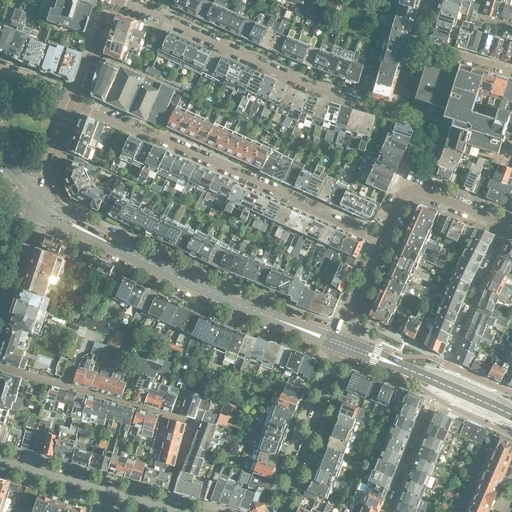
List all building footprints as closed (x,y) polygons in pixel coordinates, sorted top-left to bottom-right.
[(92,0),(55,0),(52,10),(49,9),(45,22),(82,34),(92,0)] [(164,0),(160,9),(166,11),(170,4),(171,0),(164,0)] [(189,0),(176,0),(173,6),(178,9),(179,10),(182,11),(183,11),(184,11),(189,0)] [(189,0),(184,11),(189,13),(190,15),(192,16),(193,15),(195,16),(202,0),(189,0)] [(203,0),(202,0),(195,16),(200,18),(200,20),(202,21),(204,20),(206,21),(213,4),(203,0)] [(295,8),(294,13),(293,13),(306,19),(307,18),(329,29),(337,6),(339,0),(322,0),(321,4),(310,0),(306,12),(295,8)] [(400,0),(399,5),(417,10),(420,0),(400,0)] [(437,13),(455,19),(457,19),(459,13),(467,16),(469,9),(461,7),(441,0),(437,13)] [(441,0),(461,7),(469,9),(477,12),(479,5),(466,1),(466,0),(441,0)] [(488,0),(487,0),(485,7),(498,11),(500,3),(488,0)] [(505,4),(501,19),(510,22),(511,14),(511,0),(509,0),(508,5),(505,4)] [(213,4),(206,21),(208,22),(210,23),(210,25),(213,26),(214,25),(215,26),(216,25),(216,26),(224,9),(213,4)] [(235,14),(227,30),(231,33),(232,35),(234,36),(236,35),(237,35),(245,19),(238,16),(240,12),(242,6),(238,4),(235,14)] [(391,11),(390,15),(396,17),(414,23),(417,10),(399,5),(398,4),(396,12),(391,11)] [(498,11),(485,7),(483,15),(496,18),(498,11)] [(224,9),(216,26),(221,28),(221,29),(224,31),(225,30),(227,30),(235,14),(224,9)] [(477,12),(469,9),(465,22),(469,23),(473,25),(477,12)] [(256,24),(248,40),(253,42),(253,44),(256,45),(257,44),(259,45),(266,28),(261,26),(264,20),(262,19),(265,13),(261,11),(258,18),(256,24)] [(0,25),(0,52),(5,55),(14,31),(18,20),(21,13),(15,12),(11,22),(10,24),(1,21),(0,25)] [(437,13),(434,25),(452,30),(451,34),(458,36),(461,28),(454,26),(454,28),(452,28),(455,19),(437,13)] [(116,18),(112,29),(134,36),(144,40),(146,33),(141,32),(143,25),(118,16),(118,17),(116,18)] [(266,28),(259,45),(263,47),(264,49),(267,50),(268,49),(270,50),(277,33),(271,31),(277,19),(272,17),(266,28)] [(393,27),(392,29),(410,34),(414,23),(396,17),(394,22),(387,20),(386,25),(393,27)] [(245,19),(237,35),(242,37),(242,39),(245,41),(246,40),(248,40),(256,24),(245,19)] [(458,36),(457,41),(455,47),(466,50),(472,34),(471,33),(472,31),(467,30),(469,23),(465,22),(463,21),(461,28),(458,36)] [(338,24),(332,22),(330,28),(336,30),(338,24)] [(14,31),(5,55),(6,56),(9,58),(18,62),(27,36),(30,29),(17,24),(14,31)] [(483,34),(477,54),(488,57),(495,37),(494,37),(488,35),(491,26),(486,24),(486,26),(485,26),(483,34)] [(452,30),(434,25),(430,36),(430,37),(432,40),(450,45),(452,39),(457,41),(458,36),(451,34),(452,30)] [(112,29),(108,42),(140,52),(142,46),(132,43),(134,36),(112,29)] [(382,38),(386,39),(389,40),(407,45),(410,34),(392,29),(392,31),(385,29),(382,38)] [(27,36),(18,62),(28,66),(27,67),(31,68),(32,67),(37,70),(45,46),(51,32),(48,30),(42,45),(36,43),(37,40),(27,36)] [(160,30),(159,33),(154,43),(160,45),(165,35),(166,32),(160,30)] [(281,54),(285,56),(286,58),(289,59),(291,58),(298,42),(293,40),(296,32),(291,30),(287,38),(281,54)] [(298,42),(291,58),(296,60),(296,62),(300,63),(301,62),(302,63),(309,46),(303,43),(307,32),(303,30),(298,42)] [(472,34),(466,50),(477,54),(483,34),(472,30),(472,31),(471,33),(472,34)] [(495,37),(488,57),(499,60),(506,39),(508,30),(506,30),(504,35),(503,35),(502,38),(494,35),(494,37),(495,37)] [(506,39),(499,60),(511,64),(511,58),(511,40),(510,40),(511,32),(511,31),(508,30),(506,39)] [(158,53),(158,55),(169,60),(171,57),(179,38),(168,33),(167,36),(166,36),(159,51),(158,53)] [(277,33),(270,50),(274,51),(273,52),(275,52),(275,54),(278,55),(280,54),(281,54),(287,38),(277,33)] [(309,46),(302,63),(307,65),(307,66),(311,67),(312,67),(313,67),(320,50),(314,48),(317,38),(313,36),(309,46)] [(179,38),(171,57),(169,60),(180,65),(182,62),(190,43),(179,38)] [(386,39),(383,51),(403,57),(407,45),(389,40),(386,39)] [(45,46),(37,70),(39,73),(43,74),(46,73),(54,76),(63,49),(65,42),(63,41),(60,48),(56,46),(57,44),(48,41),(46,46),(45,46)] [(320,50),(313,67),(319,69),(319,71),(322,72),(323,71),(324,72),(331,54),(324,52),(328,43),(324,41),(320,50)] [(63,49),(54,76),(62,80),(64,82),(69,84),(72,83),(75,71),(76,71),(78,66),(77,65),(80,55),(67,50),(69,43),(65,42),(63,49)] [(104,54),(104,55),(125,64),(130,66),(133,56),(138,58),(140,52),(108,42),(104,54)] [(190,43),(182,62),(180,65),(190,70),(192,67),(201,48),(190,43)] [(331,54),(324,72),(329,73),(330,75),(333,76),(334,75),(335,75),(341,58),(344,49),(334,46),(331,54)] [(201,48),(192,67),(190,70),(201,75),(203,71),(212,53),(201,48)] [(341,58),(335,75),(341,77),(341,79),(344,80),(345,79),(346,79),(352,62),(355,53),(344,49),(341,58)] [(352,62),(346,79),(352,81),(352,83),(355,84),(356,83),(358,83),(357,84),(358,84),(359,80),(363,66),(356,63),(359,52),(355,51),(355,53),(352,62)] [(380,62),(382,62),(400,68),(403,57),(383,51),(382,55),(372,52),(371,59),(380,62)] [(212,53),(203,71),(201,75),(212,80),(214,77),(222,58),(212,53)] [(374,72),(376,72),(379,73),(397,79),(400,68),(382,62),(380,62),(371,59),(366,57),(364,63),(375,67),(374,72)] [(222,58),(214,77),(212,80),(222,85),(224,81),(233,63),(222,58)] [(415,100),(413,107),(427,111),(429,104),(447,110),(444,118),(449,120),(455,122),(453,127),(452,126),(448,125),(448,126),(443,142),(445,142),(447,143),(445,147),(446,147),(446,148),(455,151),(463,154),(464,154),(466,147),(466,145),(498,155),(502,143),(503,144),(505,138),(505,137),(503,137),(505,132),(507,127),(507,126),(509,122),(510,118),(511,114),(499,110),(495,121),(472,114),(475,103),(484,74),(461,67),(461,66),(460,66),(458,75),(440,69),(443,62),(440,61),(429,58),(426,65),(422,79),(420,79),(418,85),(420,85),(415,100)] [(102,60),(101,63),(91,94),(93,97),(105,102),(121,67),(104,60),(104,61),(102,60)] [(233,63),(224,81),(222,85),(233,90),(235,86),(244,68),(233,63)] [(121,67),(105,102),(128,113),(129,114),(129,113),(145,120),(145,121),(146,121),(149,115),(159,91),(161,85),(145,78),(121,67)] [(151,68),(149,74),(160,79),(162,74),(163,73),(151,68)] [(235,86),(233,90),(231,94),(235,96),(237,92),(244,95),(246,91),(254,73),(244,68),(235,86)] [(377,80),(375,85),(394,90),(397,79),(379,73),(373,72),(371,79),(377,80)] [(254,73),(246,91),(240,104),(246,107),(250,98),(255,100),(257,96),(259,94),(265,77),(254,73)] [(484,74),(475,103),(481,105),(484,95),(490,97),(496,76),(485,73),(484,74)] [(162,74),(160,79),(170,83),(172,79),(162,74)] [(490,97),(488,104),(493,106),(495,99),(501,101),(508,80),(496,76),(490,97)] [(259,94),(257,96),(250,111),(256,114),(260,105),(265,107),(267,101),(276,83),(265,77),(259,94)] [(182,82),(175,79),(172,84),(180,87),(182,82)] [(501,101),(499,107),(505,109),(507,102),(511,103),(511,80),(508,80),(501,101)] [(185,82),(182,88),(192,93),(195,87),(185,82)] [(276,83),(267,101),(261,116),(267,119),(272,108),(276,110),(278,106),(287,88),(276,83)] [(159,91),(149,115),(146,121),(154,124),(159,113),(164,115),(170,102),(175,91),(161,85),(159,91)] [(366,94),(372,96),(388,101),(391,100),(391,99),(394,90),(375,85),(374,89),(369,87),(366,94)] [(287,88),(278,106),(271,121),(278,124),(282,113),(287,115),(289,111),(298,93),(287,88)] [(179,102),(182,94),(175,91),(170,102),(177,105),(179,102)] [(298,93),(289,111),(282,126),(288,128),(293,118),(299,120),(300,116),(309,98),(298,93)] [(309,98),(300,116),(299,120),(311,124),(312,120),(318,101),(309,98)] [(225,108),(227,104),(216,99),(215,103),(225,108)] [(318,101),(312,120),(311,124),(316,126),(313,137),(319,139),(323,124),(329,104),(318,101)] [(329,104),(323,124),(321,134),(325,135),(324,141),(330,143),(335,127),(341,107),(329,104)] [(169,122),(166,129),(167,130),(168,127),(172,129),(172,130),(175,132),(176,131),(177,131),(186,111),(179,108),(177,106),(176,109),(175,109),(171,118),(169,122)] [(341,107),(335,127),(334,131),(339,133),(335,144),(341,146),(346,130),(352,111),(341,107)] [(186,111),(177,131),(178,132),(179,133),(182,135),(184,134),(187,136),(196,115),(188,112),(186,111)] [(352,111),(346,130),(345,135),(350,136),(346,147),(353,149),(357,134),(364,114),(352,111)] [(364,114),(357,134),(369,138),(369,137),(373,125),(374,120),(375,118),(364,114)] [(196,115),(187,136),(190,137),(191,138),(194,140),(196,139),(196,140),(205,119),(196,115)] [(92,139),(102,143),(105,135),(101,133),(104,125),(82,116),(76,132),(92,139)] [(374,120),(373,125),(381,128),(389,130),(388,134),(409,141),(413,132),(411,129),(391,123),(375,118),(374,120)] [(205,119),(196,140),(197,140),(198,142),(201,143),(203,143),(206,144),(215,124),(205,119)] [(215,124),(206,144),(209,146),(210,147),(213,149),(214,148),(215,148),(225,128),(215,124)] [(301,130),(295,127),(291,137),(297,139),(301,130)] [(225,128),(215,148),(216,149),(216,150),(220,152),(221,151),(225,153),(234,132),(225,128)] [(68,148),(69,151),(88,159),(92,149),(87,147),(88,145),(90,146),(91,142),(102,147),(103,144),(102,143),(92,139),(76,132),(73,141),(70,142),(68,148)] [(225,153),(228,154),(229,156),(232,157),(233,157),(234,157),(243,137),(234,132),(225,153)] [(511,134),(505,132),(503,137),(505,137),(511,140),(511,134)] [(130,137),(122,133),(115,150),(122,153),(130,137)] [(388,134),(384,143),(404,152),(409,141),(388,134)] [(130,137),(122,153),(119,159),(126,162),(128,158),(134,161),(142,142),(141,142),(140,140),(137,139),(136,139),(130,137)] [(235,159),(239,160),(240,160),(244,161),(253,141),(243,137),(234,157),(235,157),(235,159)] [(376,140),(369,137),(369,138),(367,143),(366,145),(366,147),(369,148),(372,150),(376,140)] [(253,141),(244,161),(247,163),(247,164),(251,166),(252,165),(253,166),(262,145),(253,141)] [(142,142),(134,161),(132,165),(143,170),(145,164),(154,147),(152,147),(152,145),(150,144),(148,145),(142,142)] [(360,143),(358,151),(364,153),(366,147),(366,145),(360,143)] [(384,143),(380,154),(400,162),(404,152),(384,143)] [(262,145),(253,166),(254,166),(254,167),(257,169),(259,168),(262,170),(270,155),(271,152),(272,150),(274,146),(269,144),(268,148),(262,145)] [(154,147),(145,164),(144,168),(151,171),(157,174),(158,170),(159,169),(166,153),(167,152),(161,150),(159,150),(154,147)] [(262,170),(261,173),(273,178),(281,159),(283,155),(285,149),(281,147),(278,153),(272,150),(270,155),(262,170)] [(446,148),(442,157),(458,164),(463,154),(455,151),(446,148)] [(166,153),(159,169),(165,171),(155,191),(159,193),(169,173),(177,157),(166,153)] [(380,154),(375,163),(395,172),(400,162),(380,154)] [(281,159),(273,178),(284,183),(292,164),(294,160),(283,155),(281,159)] [(341,158),(336,155),(333,162),(338,164),(341,158)] [(177,157),(169,173),(159,193),(163,195),(173,175),(179,178),(187,162),(177,157)] [(440,161),(437,167),(454,174),(457,168),(468,172),(470,168),(458,164),(442,157),(440,161)] [(292,164),(284,183),(295,188),(303,169),(307,160),(304,158),(301,164),(294,160),(292,164)] [(68,186),(86,177),(83,172),(85,165),(84,165),(85,162),(78,159),(76,164),(71,162),(69,163),(64,178),(65,180),(64,181),(66,185),(68,186)] [(466,178),(461,189),(473,193),(476,184),(482,171),(480,170),(484,161),(478,160),(476,164),(472,163),(469,170),(466,178)] [(476,184),(473,193),(477,194),(478,193),(480,185),(483,178),(486,170),(487,167),(489,162),(484,161),(480,170),(482,171),(476,184)] [(187,162),(179,178),(177,184),(182,186),(180,189),(182,190),(184,191),(189,182),(196,166),(187,162)] [(370,174),(390,183),(395,172),(375,163),(370,174)] [(314,175),(306,193),(317,198),(325,180),(327,175),(321,173),(324,168),(318,165),(316,171),(314,175)] [(487,167),(486,170),(511,178),(511,169),(499,165),(496,171),(493,170),(487,167)] [(117,166),(115,172),(121,175),(124,169),(117,166)] [(196,166),(189,182),(181,197),(183,198),(181,203),(184,204),(192,188),(197,190),(199,186),(206,171),(196,166)] [(433,174),(433,175),(434,178),(450,184),(453,185),(456,179),(453,177),(454,174),(437,167),(433,174)] [(144,168),(139,176),(145,179),(146,179),(151,171),(144,168)] [(303,169),(295,188),(306,193),(314,175),(316,171),(312,169),(310,173),(308,172),(303,169)] [(511,178),(486,170),(483,178),(510,186),(511,180),(511,178)] [(206,171),(199,186),(197,190),(202,193),(197,203),(201,205),(208,191),(216,175),(206,171)] [(336,185),(328,203),(339,208),(347,190),(349,185),(342,182),(346,173),(343,171),(336,185)] [(325,180),(317,198),(328,203),(336,185),(331,182),(333,177),(328,174),(325,180)] [(370,174),(367,183),(366,184),(374,188),(386,193),(390,183),(370,174)] [(216,175),(208,191),(201,205),(206,207),(211,196),(216,199),(218,195),(226,179),(216,175)] [(145,179),(139,176),(137,182),(142,185),(145,179)] [(86,177),(68,186),(71,191),(70,193),(72,197),(74,197),(74,199),(88,192),(92,190),(92,189),(89,183),(91,182),(88,177),(86,177)] [(125,180),(119,177),(115,184),(122,187),(125,180)] [(483,178),(480,185),(489,189),(495,191),(509,196),(511,189),(511,187),(510,186),(483,178)] [(226,179),(218,195),(216,199),(216,201),(217,203),(225,207),(228,200),(235,186),(236,184),(226,179)] [(228,200),(228,201),(230,202),(229,205),(228,204),(224,211),(231,214),(235,217),(240,206),(248,189),(236,184),(235,186),(228,200)] [(88,192),(74,199),(78,200),(78,202),(82,204),(83,203),(97,210),(99,209),(105,196),(98,193),(96,187),(92,189),(92,190),(88,192)] [(114,188),(112,192),(108,199),(114,203),(110,211),(108,214),(109,216),(112,217),(113,217),(113,219),(117,221),(119,220),(120,221),(128,203),(130,201),(123,197),(125,195),(119,192),(118,190),(114,188)] [(248,189),(240,206),(245,208),(240,219),(248,222),(253,212),(260,195),(248,189)] [(486,196),(486,198),(502,205),(506,203),(509,196),(495,191),(489,189),(486,196)] [(153,193),(148,190),(143,199),(147,200),(149,197),(151,199),(153,193)] [(347,190),(339,208),(350,213),(358,195),(347,190)] [(260,195),(253,212),(248,222),(253,224),(252,227),(258,229),(271,200),(260,195)] [(358,195),(350,213),(361,218),(369,200),(358,195)] [(282,205),(271,200),(258,229),(264,232),(270,220),(274,222),(282,205)] [(369,200),(361,218),(370,222),(373,221),(381,205),(369,200)] [(128,203),(120,221),(124,223),(124,224),(129,226),(130,226),(131,226),(140,208),(139,208),(138,209),(132,207),(133,205),(128,203)] [(173,223),(164,241),(168,243),(169,245),(172,247),(174,246),(175,247),(185,226),(178,223),(178,220),(185,207),(181,205),(174,221),(173,223)] [(282,205),(274,222),(279,224),(274,236),(279,239),(285,227),(293,210),(282,205)] [(419,207),(412,222),(420,226),(421,223),(425,224),(426,221),(433,224),(434,224),(437,226),(443,228),(448,217),(440,213),(422,206),(418,207),(419,207)] [(162,218),(153,236),(157,238),(157,240),(163,243),(164,241),(173,223),(174,221),(166,217),(170,209),(167,207),(162,218)] [(140,208),(131,226),(135,228),(135,230),(139,232),(141,231),(142,231),(151,214),(152,211),(144,208),(143,210),(140,208)] [(293,210),(285,227),(279,239),(277,246),(283,248),(286,242),(290,233),(294,236),(296,232),(304,214),(293,210)] [(151,214),(142,231),(146,234),(146,235),(150,237),(151,236),(152,237),(153,236),(162,218),(161,218),(155,216),(151,214)] [(304,214),(296,232),(294,236),(299,238),(296,246),(292,255),(297,259),(301,249),(307,236),(315,219),(304,214)] [(440,235),(446,238),(444,242),(450,245),(450,246),(450,247),(448,251),(452,253),(458,240),(460,235),(465,225),(462,224),(461,222),(456,220),(454,220),(448,218),(442,232),(440,235)] [(315,219),(307,236),(301,249),(307,252),(311,244),(316,246),(318,241),(326,224),(315,219)] [(412,222),(407,233),(425,241),(428,242),(431,235),(430,234),(432,230),(431,230),(433,224),(426,221),(425,224),(421,223),(420,226),(412,222)] [(326,224),(318,241),(316,246),(321,248),(317,256),(323,259),(329,246),(337,229),(326,224)] [(185,226),(175,247),(179,249),(179,250),(183,252),(185,251),(186,252),(195,234),(196,232),(189,229),(191,227),(186,225),(185,226)] [(460,235),(470,239),(489,246),(494,236),(476,229),(465,225),(460,235)] [(337,229),(329,246),(319,269),(325,272),(333,254),(338,256),(340,251),(348,234),(337,229)] [(186,252),(189,254),(191,256),(194,258),(196,257),(197,257),(206,239),(207,236),(196,231),(196,232),(186,252)] [(407,233),(402,244),(420,252),(424,254),(426,248),(437,253),(440,247),(428,242),(425,241),(407,233)] [(348,234),(340,251),(356,259),(363,244),(363,243),(362,240),(348,234)] [(40,246),(39,247),(41,248),(42,248),(59,255),(63,257),(66,250),(65,250),(68,244),(44,235),(42,240),(40,240),(38,245),(40,246)] [(197,257),(201,260),(201,261),(205,263),(207,262),(208,263),(217,245),(218,242),(207,236),(197,257)] [(456,244),(466,248),(484,255),(489,246),(470,239),(468,244),(458,240),(456,244)] [(509,243),(495,269),(494,272),(505,277),(511,262),(511,241),(511,242),(509,243)] [(217,245),(208,263),(212,265),(213,267),(217,269),(218,268),(219,268),(228,250),(229,248),(218,242),(217,245)] [(229,248),(228,250),(219,268),(224,270),(224,272),(228,273),(229,272),(231,273),(238,254),(239,252),(233,250),(234,247),(235,245),(231,243),(230,245),(229,248)] [(402,244),(397,256),(415,263),(418,265),(421,259),(441,268),(442,269),(445,263),(420,252),(402,244)] [(466,248),(461,257),(479,265),(484,255),(466,248)] [(33,259),(30,269),(52,277),(58,280),(64,260),(58,257),(36,249),(36,251),(34,259),(33,259)] [(238,254),(231,273),(234,274),(235,277),(240,279),(242,278),(249,259),(250,256),(243,253),(242,256),(238,254)] [(82,254),(78,263),(98,271),(110,276),(117,279),(118,275),(111,272),(113,267),(101,261),(100,261),(99,260),(96,258),(95,259),(94,258),(94,257),(93,257),(92,259),(82,255),(82,254)] [(249,259),(242,278),(246,279),(246,281),(251,283),(253,282),(254,282),(261,263),(260,263),(260,265),(254,263),(255,261),(256,257),(251,255),(249,259)] [(392,266),(413,276),(430,283),(433,278),(416,270),(418,265),(415,263),(397,256),(392,266)] [(293,259),(290,257),(285,269),(289,270),(293,259)] [(461,257),(456,267),(474,275),(479,265),(461,257)] [(261,263),(254,282),(258,283),(259,286),(263,287),(264,286),(265,286),(272,268),(273,265),(266,263),(266,260),(263,259),(261,263)] [(330,272),(336,274),(347,279),(352,268),(336,260),(330,272)] [(442,269),(441,268),(438,273),(443,275),(448,264),(445,263),(442,269)] [(272,268),(265,286),(268,288),(269,289),(270,290),(274,291),(275,291),(276,291),(284,272),(279,270),(281,266),(280,266),(275,264),(274,268),(272,268)] [(392,266),(387,277),(405,285),(431,297),(433,293),(423,288),(424,287),(411,281),(413,276),(392,266)] [(452,275),(451,277),(470,285),(474,275),(456,267),(452,275)] [(26,280),(23,289),(45,297),(52,277),(30,269),(26,280)] [(280,293),(281,293),(282,295),(285,296),(286,295),(287,296),(295,277),(284,272),(276,291),(280,293)] [(318,283),(320,280),(309,272),(307,278),(318,283)] [(494,272),(490,280),(511,290),(511,285),(505,283),(508,278),(505,277),(494,272)] [(306,281),(300,279),(299,279),(301,275),(300,275),(296,273),(295,277),(287,296),(292,297),(291,299),(292,302),(298,304),(305,284),(306,281)] [(336,274),(332,285),(338,289),(341,292),(347,279),(336,274)] [(387,277),(382,288),(400,296),(405,285),(387,277)] [(447,287),(466,295),(470,285),(451,277),(447,287)] [(116,291),(113,298),(119,301),(120,299),(127,303),(130,296),(136,284),(134,283),(134,282),(130,280),(129,281),(128,280),(123,278),(116,291)] [(511,290),(490,280),(485,289),(499,295),(501,291),(511,295),(511,290)] [(130,296),(127,303),(126,303),(122,313),(126,314),(128,309),(130,308),(136,310),(137,308),(138,306),(146,290),(145,289),(145,288),(142,286),(140,287),(135,285),(136,284),(130,296)] [(300,296),(298,304),(297,306),(298,306),(299,307),(302,308),(308,310),(316,291),(311,289),(311,287),(305,284),(300,296)] [(316,291),(308,310),(309,310),(309,311),(314,313),(315,312),(315,313),(320,314),(330,287),(325,284),(322,293),(316,291)] [(330,287),(320,314),(320,315),(329,318),(333,316),(335,310),(338,301),(340,295),(330,287)] [(447,287),(443,296),(462,305),(466,295),(447,287)] [(379,296),(375,305),(383,309),(384,306),(388,307),(389,304),(395,307),(397,303),(399,304),(402,297),(400,296),(382,288),(379,296)] [(21,296),(19,302),(41,310),(46,311),(51,299),(45,297),(23,289),(21,296)] [(485,290),(482,297),(496,304),(498,300),(504,303),(506,298),(500,296),(499,295),(485,289),(485,290)] [(138,306),(137,308),(142,310),(141,312),(148,315),(149,313),(149,311),(157,295),(156,294),(156,293),(153,291),(151,292),(146,290),(138,306)] [(149,313),(148,316),(152,318),(159,320),(159,319),(160,316),(168,300),(167,298),(164,296),(163,296),(162,297),(157,295),(149,311),(149,313)] [(443,296),(439,307),(458,315),(462,305),(443,296)] [(482,297),(477,310),(491,317),(497,320),(495,322),(505,328),(507,325),(509,321),(499,316),(501,312),(494,309),(496,305),(496,304),(482,297)] [(168,300),(160,316),(159,319),(165,322),(165,320),(171,322),(179,305),(179,304),(174,302),(172,303),(169,301),(169,300),(168,300)] [(19,302),(15,313),(37,321),(41,310),(19,302)] [(383,309),(375,305),(370,316),(390,326),(394,318),(393,318),(394,314),(396,308),(395,307),(389,304),(388,307),(384,306),(383,309)] [(430,313),(436,316),(454,325),(458,315),(439,307),(434,304),(430,313)] [(171,322),(170,325),(175,328),(176,326),(182,328),(181,330),(190,312),(189,312),(189,310),(185,309),(184,309),(179,307),(180,306),(179,305),(171,322)] [(477,310),(472,322),(486,327),(487,324),(494,327),(495,322),(497,320),(491,317),(477,310)] [(399,330),(403,333),(415,338),(418,330),(420,325),(421,323),(425,314),(421,312),(419,311),(416,318),(411,316),(410,318),(406,316),(404,321),(399,330)] [(190,312),(181,330),(186,333),(187,331),(193,334),(201,317),(200,317),(200,315),(196,313),(194,314),(190,312)] [(11,326),(29,333),(32,334),(38,336),(43,324),(37,321),(15,313),(11,326)] [(78,324),(92,329),(98,331),(103,320),(88,313),(84,322),(80,320),(78,324)] [(427,324),(432,326),(450,335),(454,325),(436,316),(433,322),(429,320),(427,324)] [(193,334),(192,335),(197,338),(196,340),(202,343),(203,341),(204,341),(212,322),(211,321),(211,320),(207,318),(205,319),(201,317),(193,334)] [(115,326),(115,323),(109,321),(109,322),(106,329),(110,330),(112,331),(113,329),(115,326)] [(212,322),(204,341),(211,344),(209,347),(214,349),(215,346),(223,327),(219,325),(218,323),(214,321),(213,322),(212,322)] [(472,322),(469,331),(492,340),(494,336),(487,333),(488,330),(485,329),(486,327),(472,322)] [(74,334),(85,338),(88,328),(78,324),(74,334)] [(428,335),(446,345),(450,335),(432,326),(430,330),(420,325),(418,330),(428,335)] [(7,337),(0,358),(0,362),(8,366),(25,370),(28,360),(23,358),(15,355),(20,341),(25,343),(29,333),(11,326),(8,329),(7,334),(7,337)] [(223,327),(215,346),(214,349),(221,352),(222,348),(227,350),(228,348),(234,331),(230,329),(229,328),(225,326),(224,327),(223,327)] [(140,332),(151,337),(154,332),(142,327),(140,332)] [(415,338),(424,345),(439,354),(442,356),(446,345),(428,335),(418,330),(415,338)] [(112,345),(118,347),(124,334),(118,331),(112,345)] [(234,331),(228,348),(227,353),(233,355),(234,353),(238,355),(239,353),(246,336),(241,334),(241,332),(237,331),(235,332),(234,331)] [(469,331),(465,340),(479,345),(480,342),(490,346),(492,340),(469,331)] [(162,341),(164,336),(154,332),(152,337),(162,341)] [(185,335),(180,333),(177,340),(181,343),(185,335)] [(246,336),(239,353),(238,355),(238,357),(244,359),(240,370),(245,371),(249,360),(250,359),(257,339),(257,340),(252,338),(252,337),(248,335),(247,336),(246,336)] [(71,344),(68,343),(64,354),(72,360),(74,354),(76,355),(82,339),(74,336),(71,344)] [(257,339),(250,359),(249,360),(256,363),(257,361),(261,362),(269,342),(269,343),(265,342),(264,340),(260,338),(257,339)] [(465,340),(461,349),(475,354),(479,345),(465,340)] [(95,342),(93,348),(104,352),(106,346),(96,343),(95,342)] [(163,342),(162,347),(180,354),(181,349),(163,342)] [(269,342),(261,362),(260,365),(272,369),(274,363),(281,347),(276,345),(275,343),(271,342),(270,343),(269,342)] [(281,347),(274,363),(280,366),(280,368),(285,370),(292,351),(287,349),(287,348),(283,346),(282,347),(281,347)] [(93,348),(90,354),(93,355),(97,356),(102,358),(104,352),(93,348)] [(504,348),(502,352),(511,357),(511,350),(511,352),(504,348)] [(475,354),(461,349),(456,361),(470,368),(475,354)] [(292,351),(285,370),(286,368),(292,370),(292,372),(297,374),(304,356),(299,354),(299,352),(295,351),(293,352),(292,351)] [(475,360),(471,368),(484,374),(488,367),(483,364),(488,354),(487,354),(480,351),(475,360)] [(511,357),(502,352),(501,354),(503,355),(501,357),(507,360),(505,363),(509,366),(511,367),(511,357)] [(87,370),(82,386),(90,389),(97,373),(97,372),(92,371),(94,365),(97,356),(93,355),(91,361),(87,370)] [(304,356),(297,374),(298,373),(304,375),(303,377),(305,378),(309,380),(314,364),(315,365),(316,362),(315,360),(313,359),(311,358),(310,357),(306,355),(305,356),(304,356)] [(61,374),(66,358),(61,356),(56,373),(61,374)] [(139,357),(135,369),(133,373),(140,375),(145,376),(145,375),(154,379),(155,379),(157,372),(160,373),(163,366),(139,357)] [(190,361),(188,361),(182,358),(179,366),(185,369),(187,369),(190,361)] [(490,373),(488,376),(501,382),(507,370),(509,366),(497,359),(494,364),(490,373)] [(78,367),(73,384),(82,386),(87,370),(91,361),(89,360),(88,363),(86,363),(84,369),(78,367)] [(97,373),(90,389),(98,391),(107,364),(103,362),(100,374),(97,373)] [(107,364),(98,391),(106,393),(111,377),(107,376),(111,365),(107,364)] [(111,377),(106,393),(114,396),(119,380),(123,367),(119,366),(115,378),(111,377)] [(161,374),(172,378),(174,373),(163,368),(161,374)] [(119,380),(114,396),(122,398),(127,382),(123,381),(126,372),(125,371),(122,370),(119,380)] [(350,372),(344,388),(343,390),(349,392),(354,394),(361,375),(360,375),(359,373),(353,370),(353,371),(350,372)] [(0,393),(17,398),(18,394),(25,396),(29,381),(0,372),(0,393)] [(140,375),(136,387),(149,392),(150,389),(154,379),(145,375),(145,376),(140,375)] [(361,375),(354,394),(354,395),(352,400),(350,405),(354,407),(356,401),(358,398),(364,400),(365,398),(372,379),(368,377),(367,376),(364,375),(362,375),(361,375)] [(181,384),(190,388),(193,381),(183,378),(181,384)] [(372,379),(365,398),(366,397),(371,399),(371,401),(376,403),(383,383),(379,382),(378,380),(375,379),(374,379),(372,379)] [(285,389),(283,394),(299,400),(299,402),(301,401),(302,401),(304,396),(303,394),(305,389),(299,387),(293,385),(287,383),(277,380),(275,385),(285,389)] [(149,392),(144,405),(152,407),(161,383),(157,382),(154,391),(150,389),(149,392)] [(299,387),(305,389),(309,391),(311,385),(307,384),(301,382),(299,387)] [(161,383),(152,407),(160,410),(166,394),(166,393),(167,391),(163,389),(165,384),(161,383)] [(383,383),(376,403),(377,401),(383,403),(382,405),(387,407),(395,388),(390,386),(390,385),(386,383),(384,384),(383,383)] [(202,396),(198,408),(208,411),(212,401),(223,405),(226,398),(211,393),(213,388),(206,385),(202,396)] [(49,405),(54,406),(59,388),(51,386),(47,399),(51,400),(49,405)] [(136,387),(131,401),(144,405),(149,392),(136,387)] [(166,393),(166,394),(160,410),(171,413),(175,401),(180,389),(175,387),(172,395),(166,393)] [(53,410),(57,411),(59,403),(64,404),(68,391),(59,388),(53,410)] [(393,399),(402,403),(419,410),(424,398),(398,388),(393,399)] [(68,391),(64,404),(62,412),(66,413),(70,414),(73,407),(77,393),(68,391)] [(184,404),(181,412),(179,415),(194,420),(194,418),(198,408),(202,396),(189,391),(184,404)] [(0,407),(10,410),(11,410),(13,411),(15,403),(17,398),(0,393),(0,407)] [(71,413),(75,414),(77,408),(82,409),(85,395),(77,393),(73,407),(71,413)] [(273,403),(277,405),(277,406),(294,412),(296,411),(298,407),(297,406),(299,402),(299,400),(283,394),(282,393),(282,394),(279,393),(278,397),(275,396),(273,403)] [(37,403),(39,397),(31,395),(29,401),(37,403)] [(352,400),(340,395),(338,401),(342,402),(350,405),(352,400)] [(81,419),(89,422),(95,398),(87,396),(87,398),(83,413),(81,419)] [(95,398),(89,422),(89,421),(93,422),(92,422),(96,423),(103,400),(95,398)] [(103,400),(96,423),(104,426),(106,419),(110,402),(103,400)] [(235,405),(227,401),(221,416),(221,417),(229,420),(235,405)] [(110,402),(106,419),(109,420),(106,431),(110,432),(111,429),(118,404),(110,402)] [(337,412),(338,414),(354,420),(357,414),(359,415),(361,409),(360,409),(354,407),(350,405),(342,402),(340,407),(339,408),(338,408),(336,412),(337,412)] [(402,403),(397,415),(414,422),(419,410),(402,403)] [(118,404),(111,429),(110,432),(114,434),(118,422),(121,423),(125,407),(118,404)] [(270,408),(268,414),(290,422),(291,422),(293,418),(292,417),(294,412),(277,406),(277,405),(276,405),(274,404),(273,409),(270,408)] [(0,425),(4,426),(5,426),(10,427),(11,423),(6,421),(10,410),(0,407),(0,425)] [(125,407),(121,423),(125,424),(121,438),(125,440),(130,426),(135,410),(125,407)] [(50,411),(43,409),(40,419),(46,421),(47,421),(50,411)] [(138,428),(136,436),(140,437),(141,433),(142,433),(143,430),(148,413),(137,410),(132,426),(138,428)] [(204,412),(201,421),(217,426),(221,416),(204,412)] [(266,419),(264,425),(287,434),(289,430),(288,427),(290,422),(268,414),(261,412),(259,416),(262,417),(262,418),(266,419)] [(436,412),(431,424),(455,434),(458,436),(463,424),(440,414),(436,412)] [(142,433),(145,434),(146,431),(153,433),(158,416),(148,413),(143,430),(142,433)] [(28,416),(21,414),(19,421),(26,423),(28,416)] [(335,426),(352,432),(355,433),(358,426),(361,427),(363,423),(355,420),(354,420),(338,414),(337,418),(335,419),(334,423),(335,424),(335,425),(335,426)] [(397,415),(393,426),(410,433),(414,422),(397,415)] [(226,427),(229,420),(221,417),(218,424),(226,427)] [(59,437),(54,457),(89,467),(93,454),(93,453),(74,448),(76,442),(81,420),(72,418),(69,430),(61,428),(59,437)] [(35,420),(28,419),(26,428),(33,429),(35,420)] [(183,435),(186,425),(169,419),(167,425),(162,424),(163,424),(159,422),(157,427),(166,430),(183,435)] [(47,436),(48,434),(51,422),(47,421),(46,421),(42,435),(25,430),(24,437),(21,448),(43,454),(47,436)] [(201,421),(197,430),(213,436),(224,439),(225,436),(215,433),(217,426),(201,421)] [(463,424),(458,436),(476,444),(480,445),(486,432),(465,422),(463,425),(463,424)] [(262,437),(262,438),(264,438),(281,445),(283,441),(285,440),(287,434),(264,425),(257,423),(253,434),(262,437)] [(431,424),(427,435),(450,445),(455,434),(431,424)] [(4,426),(0,425),(0,442),(18,447),(19,443),(22,431),(19,430),(10,428),(9,427),(9,428),(8,427),(5,426),(4,426)] [(386,436),(388,437),(406,444),(410,433),(393,426),(391,425),(389,429),(386,436)] [(331,436),(331,437),(348,443),(353,444),(355,438),(362,441),(364,436),(352,432),(335,426),(333,430),(332,430),(331,435),(331,436)] [(183,435),(166,430),(163,441),(180,446),(183,435)] [(197,430),(194,438),(210,444),(212,439),(223,442),(224,439),(213,436),(197,430)] [(47,436),(43,454),(54,457),(59,437),(48,434),(47,436)] [(386,442),(384,448),(401,455),(406,444),(388,437),(381,434),(379,439),(386,442)] [(93,437),(85,435),(83,443),(91,445),(93,437)] [(427,435),(422,446),(440,454),(446,456),(450,445),(427,435)] [(485,435),(483,443),(491,446),(493,438),(485,435)] [(327,442),(326,447),(344,454),(347,447),(352,449),(358,450),(359,447),(348,443),(331,437),(330,441),(327,442)] [(194,438),(191,447),(207,451),(213,453),(215,449),(216,446),(210,444),(194,438)] [(264,438),(260,450),(277,456),(279,452),(280,451),(282,447),(281,445),(264,438)] [(493,449),(492,449),(493,449),(511,457),(511,456),(511,454),(511,444),(498,438),(495,444),(493,443),(491,448),(493,449)] [(105,449),(108,441),(100,439),(98,447),(105,449)] [(100,456),(96,469),(108,472),(112,458),(115,447),(115,444),(108,441),(105,451),(104,450),(103,456),(100,455),(100,456)] [(180,446),(163,441),(160,451),(178,456),(180,446)] [(121,457),(116,475),(123,477),(130,453),(125,451),(126,447),(124,446),(122,451),(121,457)] [(422,446),(418,457),(435,465),(443,468),(448,458),(440,454),(422,446)] [(115,447),(108,472),(116,475),(121,457),(116,455),(118,448),(115,447)] [(144,448),(138,447),(135,455),(141,456),(144,448)] [(191,447),(188,455),(204,461),(206,455),(216,459),(217,455),(213,453),(207,451),(191,447)] [(325,455),(323,459),(340,465),(358,472),(360,469),(341,461),(342,460),(344,454),(326,447),(324,452),(325,455)] [(162,463),(168,465),(175,467),(178,456),(160,451),(151,448),(150,453),(159,456),(157,462),(162,463)] [(384,448),(379,460),(397,467),(401,455),(384,448)] [(486,459),(488,460),(507,468),(511,457),(493,449),(491,454),(488,453),(486,459)] [(251,459),(253,460),(257,461),(274,468),(276,463),(277,463),(279,459),(278,457),(277,456),(260,450),(261,450),(258,457),(253,454),(251,459)] [(130,453),(123,477),(131,479),(136,461),(135,461),(136,457),(135,457),(135,455),(130,453)] [(93,454),(89,467),(96,469),(100,456),(93,454)] [(188,455),(185,463),(201,469),(210,472),(212,466),(203,463),(204,461),(188,455)] [(367,468),(375,471),(392,478),(397,467),(379,460),(375,459),(371,457),(367,468)] [(418,457),(413,468),(431,476),(433,470),(443,474),(446,470),(435,465),(418,457)] [(321,466),(319,470),(336,476),(338,477),(340,472),(338,471),(340,465),(323,459),(322,460),(321,460),(320,464),(321,466)] [(249,472),(253,473),(263,476),(263,477),(271,479),(273,475),(274,475),(276,470),(275,468),(274,468),(257,461),(253,460),(250,469),(244,467),(242,470),(249,472)] [(481,469),(484,470),(503,478),(507,468),(488,460),(486,465),(483,464),(481,469)] [(136,461),(131,479),(141,482),(146,464),(136,461)] [(156,486),(161,468),(162,463),(157,462),(156,461),(154,466),(155,466),(154,470),(147,468),(143,482),(156,486)] [(162,463),(161,468),(156,486),(168,489),(172,475),(164,472),(165,469),(166,470),(168,465),(162,463)] [(185,463),(182,472),(182,471),(195,475),(198,477),(198,476),(207,479),(209,476),(210,472),(201,469),(185,463)] [(203,485),(199,499),(210,502),(217,483),(222,470),(217,468),(212,481),(204,479),(202,485),(203,485)] [(363,479),(370,482),(388,490),(392,478),(375,471),(367,468),(363,479)] [(413,468),(409,480),(426,487),(431,476),(413,468)] [(312,480),(312,481),(329,487),(330,487),(337,490),(339,484),(332,482),(335,476),(336,476),(319,470),(318,470),(317,471),(316,471),(315,475),(315,476),(314,481),(312,480)] [(477,480),(479,481),(498,489),(503,478),(484,470),(481,476),(479,474),(477,480)] [(182,472),(179,479),(175,492),(199,499),(203,485),(202,485),(193,482),(195,475),(182,471),(182,472)] [(241,472),(238,482),(242,483),(247,485),(250,475),(241,472)] [(246,490),(238,511),(242,511),(249,511),(256,494),(257,491),(259,486),(263,477),(263,476),(253,473),(246,490)] [(217,483),(210,502),(219,505),(225,490),(227,484),(223,483),(225,477),(220,476),(218,481),(217,483)] [(263,477),(259,486),(263,488),(271,490),(274,481),(273,481),(271,480),(271,479),(263,477)] [(0,496),(6,498),(8,489),(20,492),(22,486),(10,483),(0,479),(0,496)] [(358,490),(360,491),(366,493),(367,494),(383,501),(388,490),(370,482),(363,479),(358,490)] [(227,484),(219,505),(227,507),(235,487),(237,483),(229,480),(227,484)] [(409,480),(404,491),(422,498),(424,493),(428,494),(431,489),(426,487),(409,480)] [(477,486),(475,491),(493,500),(498,489),(479,481),(477,480),(474,485),(477,486)] [(310,487),(308,492),(325,498),(327,493),(330,494),(332,488),(329,487),(312,481),(310,481),(309,486),(310,487)] [(233,492),(227,507),(237,510),(244,491),(238,489),(239,485),(241,486),(242,483),(238,482),(237,483),(235,487),(233,492)] [(256,494),(249,511),(263,511),(268,499),(265,498),(261,497),(262,492),(257,491),(256,494)] [(359,503),(362,505),(364,505),(375,511),(378,511),(383,501),(367,494),(360,491),(356,501),(359,503)] [(404,491),(400,502),(417,509),(422,498),(404,491)] [(467,501),(470,502),(489,510),(493,500),(475,491),(472,497),(470,496),(467,501)] [(446,496),(440,493),(435,503),(441,506),(446,496)] [(0,510),(4,511),(5,511),(10,499),(6,498),(0,496),(0,510)] [(37,500),(32,511),(46,511),(50,500),(49,498),(45,497),(43,498),(39,497),(38,500),(37,500)] [(50,500),(46,511),(59,511),(62,504),(61,504),(61,502),(55,500),(55,502),(50,500)] [(468,507),(465,511),(488,511),(489,510),(470,502),(467,501),(465,506),(468,507)] [(416,511),(417,509),(400,502),(395,511),(416,511)]
